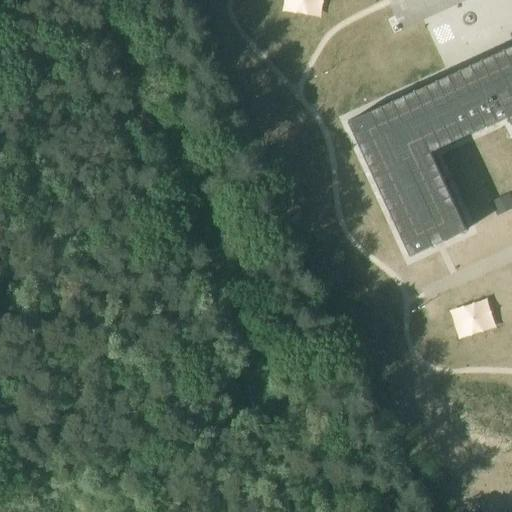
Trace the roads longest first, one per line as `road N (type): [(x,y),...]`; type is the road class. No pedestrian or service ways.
road 1 (unknown): [(442,511),(229,0)]
road 2 (track): [(87,0),(226,292),(296,511)]
